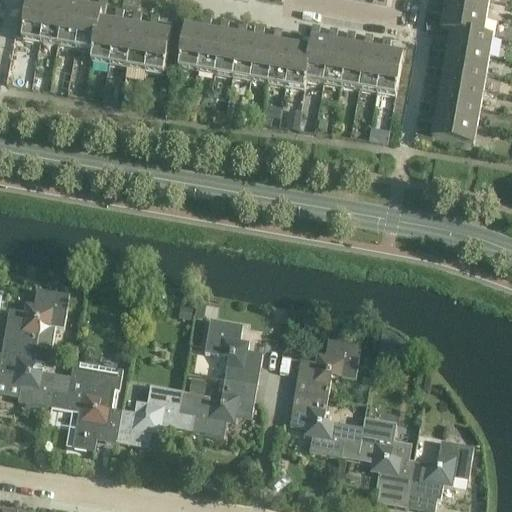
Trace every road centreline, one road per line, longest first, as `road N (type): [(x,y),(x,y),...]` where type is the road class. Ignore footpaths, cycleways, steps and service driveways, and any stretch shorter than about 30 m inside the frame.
road 1 (tertiary): [(511,252),(392,220),(0,152)]
road 2 (residential): [(0,483),(153,509)]
